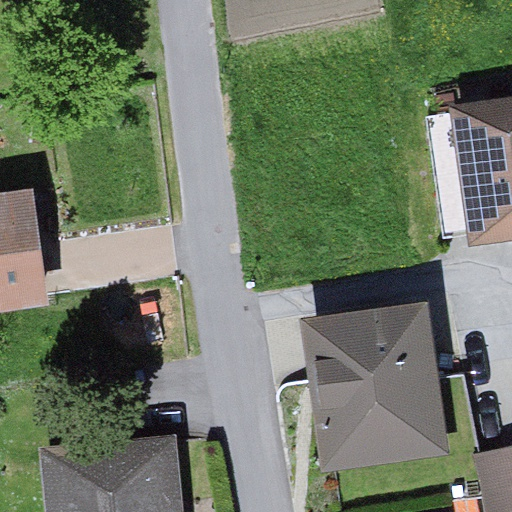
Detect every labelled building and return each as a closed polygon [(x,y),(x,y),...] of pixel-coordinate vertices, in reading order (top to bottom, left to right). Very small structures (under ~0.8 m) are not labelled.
[(511,98),(426,113),(450,251),(511,239),(511,98)] [(12,190),(0,191),(0,302),(28,299),(12,190)] [(280,327),(300,466),(421,449),(402,310),(280,327)] [(162,511),(154,436),(24,450),(30,511),(162,511)] [(511,511),(511,445),(468,455),(481,511),(511,511)]
